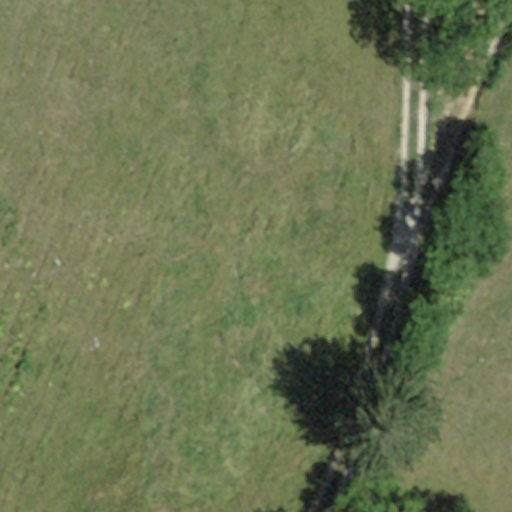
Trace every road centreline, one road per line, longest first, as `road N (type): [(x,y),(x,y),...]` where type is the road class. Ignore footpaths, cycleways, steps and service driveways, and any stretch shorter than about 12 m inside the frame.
road 1 (track): [(312,511),(424,217),(511,51)]
road 2 (track): [(424,217),(416,0)]
